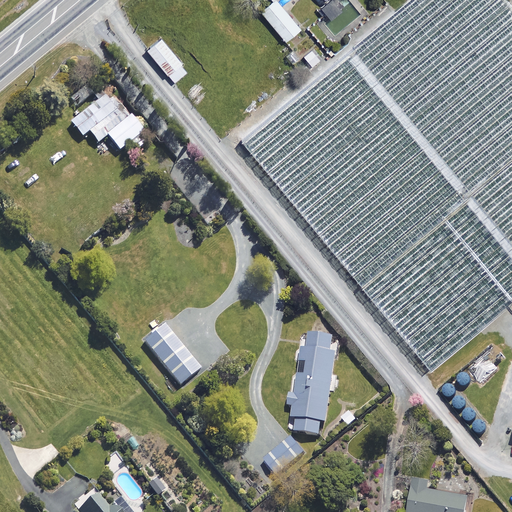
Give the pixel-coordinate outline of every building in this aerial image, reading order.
[(511,0),(418,0),(399,16),(237,150),(426,377),(511,306),(511,0)] [(300,29),(275,0),(261,12),(286,41),(300,29)] [(187,71),(161,38),(148,49),(174,82),(187,71)] [(312,48),(303,55),(312,66),(321,59),(312,48)] [(114,119),(100,101),(71,124),(83,138),(90,133),(99,144),(108,137),(120,152),(144,133),(126,110),(114,119)] [(201,370),(164,324),(144,341),(181,386),(201,370)] [(308,350),(303,349),(296,394),(291,393),(289,407),(295,408),(293,418),(298,419),(296,432),(322,436),(324,423),(327,423),(337,354),(332,353),(334,339),(310,335),(308,350)] [(359,419),(351,409),(341,418),(349,428),(359,419)] [(305,454),(292,438),(265,461),(278,476),(305,454)] [(431,484),(414,481),(409,511),(466,511),(469,498),(429,492),(431,484)] [(133,511),(125,501),(114,509),(111,505),(108,506),(95,488),(74,504),(79,511),(133,511)]
